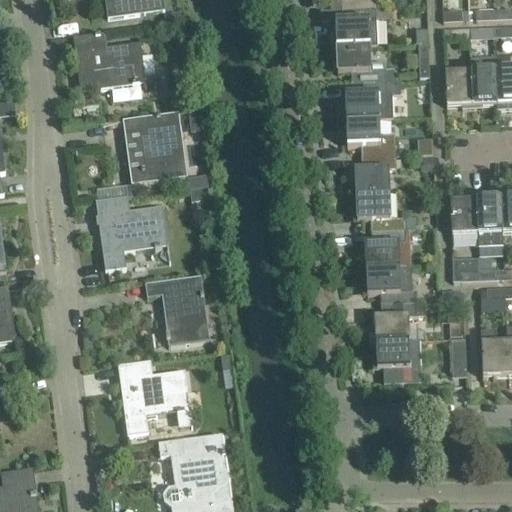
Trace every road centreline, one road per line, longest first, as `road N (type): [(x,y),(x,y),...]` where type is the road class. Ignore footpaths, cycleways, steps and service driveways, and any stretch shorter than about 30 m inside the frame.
road 1 (residential): [(77,511),(19,0)]
road 2 (residential): [(276,0),(329,417)]
road 3 (residential): [(511,417),(329,417)]
road 4 (residential): [(340,494),(511,494)]
